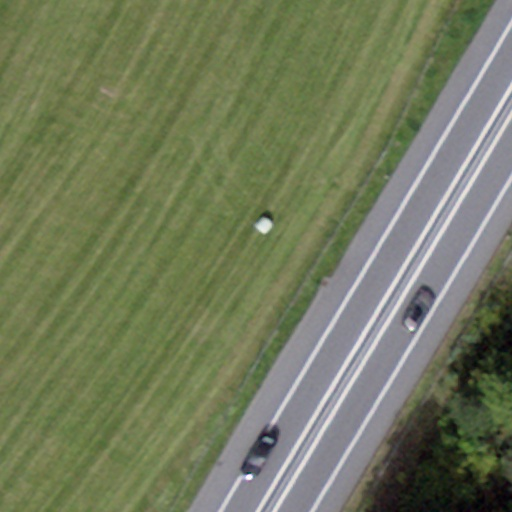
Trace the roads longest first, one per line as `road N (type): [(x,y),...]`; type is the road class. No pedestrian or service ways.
road 1 (trunk): [(511,53),(236,511)]
road 2 (trunk): [(291,511),(511,143)]
